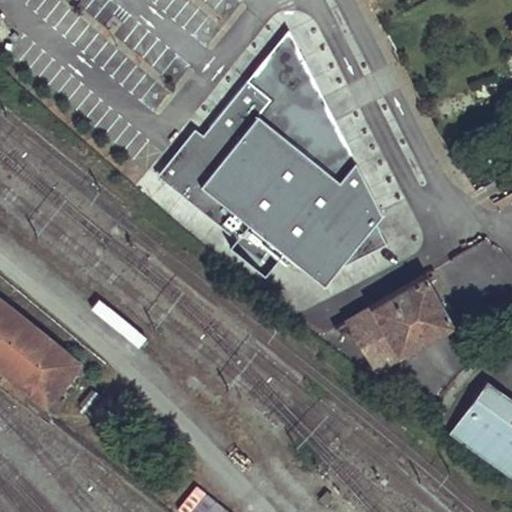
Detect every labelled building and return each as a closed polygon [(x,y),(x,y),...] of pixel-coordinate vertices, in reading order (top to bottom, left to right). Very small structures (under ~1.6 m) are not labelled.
[(511,8),(502,13),(511,35),(511,8)] [(0,14),(0,36),(0,37),(10,31),(0,14)] [(339,128),(288,28),(247,79),(268,96),(280,82),(328,142),(339,128)] [(381,212),(339,128),(328,142),(280,82),(268,96),(247,79),(164,181),(270,266),(283,250),(324,283),(338,266),(381,245),(371,225),(381,212)] [(446,117),(477,106),(472,92),(441,102),(446,117)] [(453,324),(425,274),(345,320),(373,371),(453,324)] [(0,362),(48,400),(79,359),(0,297),(0,362)] [(511,397),(486,379),(448,432),(511,477),(511,397)]
